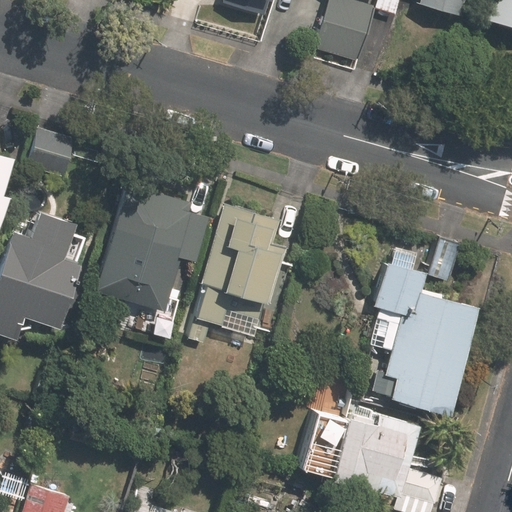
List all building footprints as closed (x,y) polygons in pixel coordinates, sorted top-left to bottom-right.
[(334,0),(328,24),(358,32),(368,0),(334,0)] [(415,0),(450,10),(452,0),(374,0),(373,7),(392,12),(395,0),(415,0)] [(511,0),(482,0),(479,14),(511,21),(511,0)] [(20,159),(55,170),(65,135),(31,125),(20,159)] [(182,199),(118,180),(116,187),(114,186),(93,256),(96,257),(91,273),(107,278),(109,273),(154,288),(158,275),(159,276),(167,250),(189,257),(202,212),(179,206),(182,199)] [(213,208),(192,277),(198,279),(187,313),(189,313),(183,334),(199,339),(205,317),(213,320),(218,306),(251,315),(256,298),(262,300),(279,243),(264,239),(271,215),(226,202),(223,212),(213,208)] [(55,236),(56,230),(55,227),(54,224),(52,222),(50,220),(47,218),(44,217),(41,216),(38,215),(35,216),(32,217),(29,218),(27,219),(24,229),(18,228),(15,242),(0,237),(0,330),(5,332),(12,311),(46,321),(65,257),(50,252),(54,238),(55,236)] [(432,233),(422,271),(443,277),(453,239),(432,233)] [(380,393),(439,408),(466,301),(407,286),(412,266),(376,257),(365,300),(373,301),(369,314),(381,316),(375,343),(383,344),(377,369),(385,371),(380,393)] [(347,479),(389,490),(407,420),(367,410),(364,419),(335,412),(327,441),(314,438),(306,466),(318,470),(318,473),(347,481),(347,479)] [(423,511),(434,475),(399,465),(388,505),(411,511),(423,511)] [(54,511),(61,492),(40,486),(35,501),(21,498),(16,511),(54,511)] [(126,503),(123,511),(148,511),(149,510),(126,503)]
